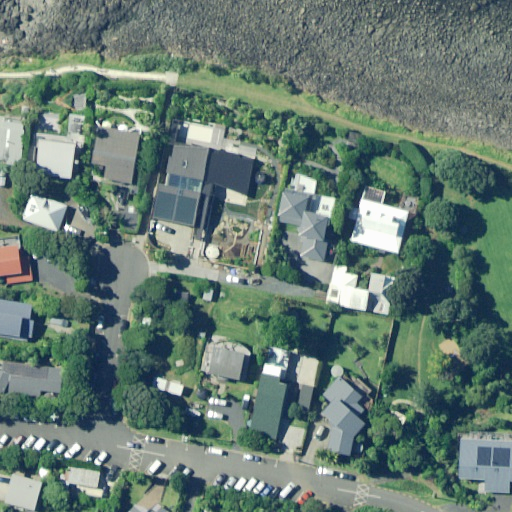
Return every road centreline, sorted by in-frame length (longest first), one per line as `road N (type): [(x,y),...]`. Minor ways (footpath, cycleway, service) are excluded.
road 1 (residential): [(96,441),(429,511)]
road 2 (residential): [(119,271),(96,441)]
